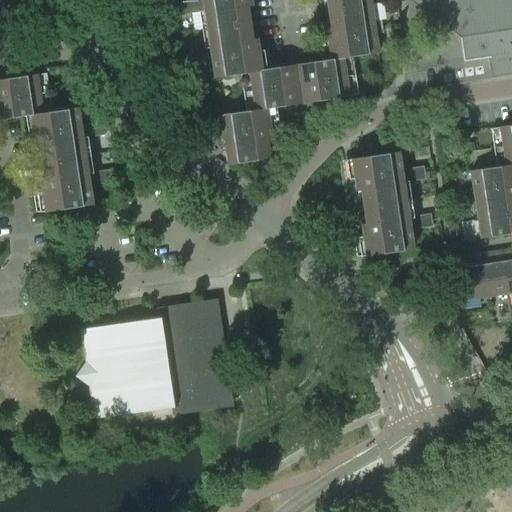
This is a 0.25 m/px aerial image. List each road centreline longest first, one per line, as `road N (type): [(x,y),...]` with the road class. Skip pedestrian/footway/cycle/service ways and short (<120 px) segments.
road 1 (residential): [(439,434),(397,344),(363,301),(267,222)]
road 2 (residential): [(267,222),(138,128),(115,87),(108,43)]
road 3 (residential): [(319,153),(360,123),(402,109),(511,91)]
road 4 (residential): [(319,153),(307,125),(290,0)]
road 5 (residential): [(387,457),(341,471),(282,511)]
